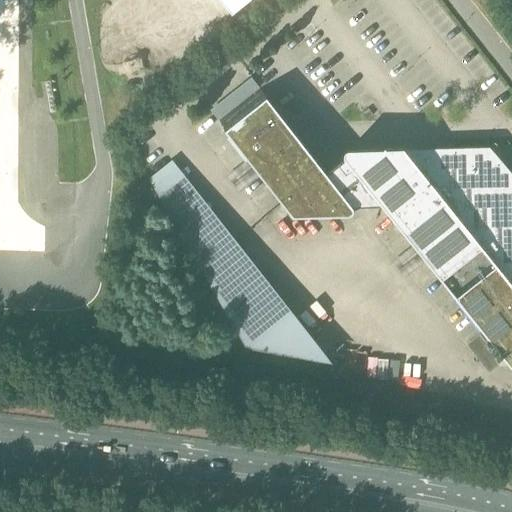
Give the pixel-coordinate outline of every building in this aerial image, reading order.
[(222,0),(233,14),(250,0),(222,0)] [(261,89),(220,122),(296,218),(350,216),(353,215),(354,214),(355,211),(355,209),(354,207),(384,206),(511,366),(511,185),(506,186),(506,166),(490,166),(489,146),(407,150),(407,149),(353,151),(350,151),(348,153),(347,155),(347,157),(348,160),(330,174),(261,89)] [(375,115),(370,108),(361,115),(367,122),(375,115)] [(135,150),(148,136),(141,129),(128,143),(135,150)] [(252,347),(332,360),(174,164),(153,181),(252,347)]
